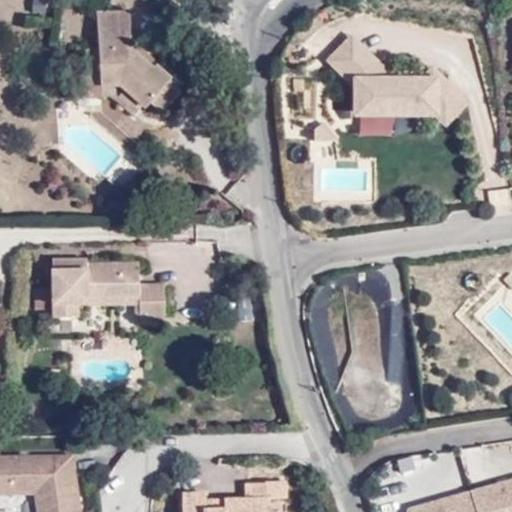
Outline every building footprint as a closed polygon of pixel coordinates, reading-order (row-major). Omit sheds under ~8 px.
[(127,15),(95,14),(94,54),(81,54),(79,74),(73,74),(74,96),(116,96),(134,111),(145,99),(160,113),(181,85),(148,56),(142,62),(129,48),(127,15)] [(358,37),(353,41),(375,67),(379,63),(358,37)] [(353,41),(330,61),(354,90),(358,90),(359,116),(433,114),(456,113),(455,98),(449,92),(452,88),(444,80),(437,87),(437,82),(390,83),(389,76),(379,63),(375,67),(353,41)] [(452,88),(449,92),(455,98),(456,113),(433,114),(446,126),(469,102),(433,67),(437,82),(437,87),(444,80),(452,88)] [(82,271),(81,264),(81,260),(44,259),(44,270),(82,271)] [(131,264),(81,264),(82,271),(44,270),(44,312),(80,312),(80,300),(130,299),(131,287),(131,264)] [(158,287),(131,287),(130,299),(130,312),(130,329),(157,330),(158,287)] [(130,312),(130,299),(80,300),(80,312),(130,312)] [(80,312),(44,312),(44,323),(80,323),(80,312)] [(72,511),(64,458),(0,458),(0,499),(25,500),(26,511),(72,511)] [(511,511),(511,481),(470,493),(475,511),(511,511)] [(273,482),(249,484),(249,493),(229,494),(230,511),(191,511),(192,511),(181,511),(261,511),(261,510),(273,509),(273,482)] [(408,511),(475,511),(470,493),(408,511)]
